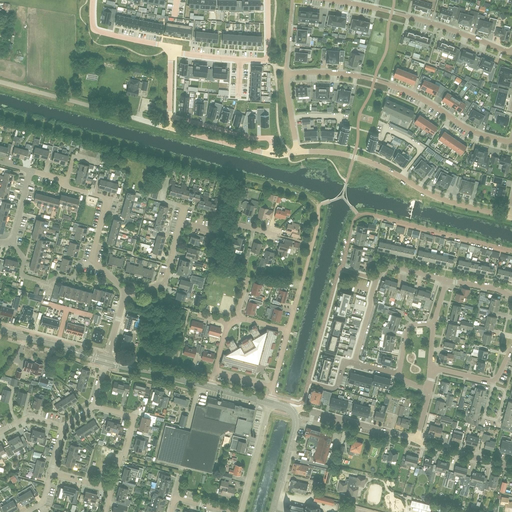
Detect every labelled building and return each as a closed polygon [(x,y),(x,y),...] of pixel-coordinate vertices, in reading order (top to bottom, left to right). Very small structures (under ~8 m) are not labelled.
[(229,10),(229,11),(239,12),(239,5),(235,5),(236,0),(230,0),(229,10)] [(239,5),(239,12),(248,11),(248,0),(242,0),(242,5),(239,5)] [(259,0),(257,0),(254,0),(254,9),(257,9),(257,10),(263,10),(263,5),(260,5),(259,0)] [(420,1),(418,9),(417,10),(420,11),(420,10),(422,10),(422,11),(425,12),(425,11),(427,3),(420,1)] [(449,7),(447,10),(445,18),(450,20),(452,15),(456,16),(456,15),(458,8),(454,7),(454,8),(449,7)] [(466,9),(458,7),(458,8),(456,15),(460,16),(458,23),(459,23),(459,24),(461,25),(462,24),(464,24),(467,14),(464,14),(466,9)] [(102,18),(101,23),(106,24),(109,24),(110,17),(114,18),(116,9),(111,8),(111,9),(111,12),(104,11),(103,15),(102,15),(103,15),(102,18)] [(306,21),(307,12),(300,11),(299,16),(298,16),(298,20),(299,20),(299,21),(302,21),(301,25),(305,25),(306,21)] [(467,14),(464,24),(467,25),(467,26),(469,27),(470,26),(471,26),(473,19),(476,20),(475,22),(476,22),(478,15),(478,13),(471,11),(470,15),(467,14)] [(329,15),(328,24),(326,24),(325,27),(329,28),(330,25),(334,25),(335,16),(329,15)] [(478,15),(476,22),(478,23),(479,24),(477,30),(479,30),(479,31),(484,32),(486,22),(484,21),(485,16),(478,15)] [(486,22),(484,32),(488,34),(488,33),(490,33),(492,26),(495,27),(497,20),(490,18),(489,22),(486,22)] [(353,19),(351,26),(349,25),(348,33),(352,34),(353,29),(357,30),(359,20),(353,19)] [(362,31),(368,32),(368,34),(371,34),(372,29),(369,29),(370,23),(364,22),(365,21),(364,21),(362,31)] [(166,23),(165,34),(171,35),(173,23),(166,23)] [(185,25),(183,37),(190,38),(192,26),(185,25)] [(298,36),(307,37),(307,33),(312,34),(312,28),(306,27),(306,30),(297,29),(297,33),(298,33),(298,36)] [(508,41),(511,30),(503,28),(503,30),(496,29),(495,35),(501,37),(500,39),(508,41)] [(409,42),(412,33),(411,33),(411,34),(406,32),(404,40),(409,42)] [(414,34),(412,33),(409,42),(416,44),(419,35),(416,34),(416,35),(414,35),(414,34)] [(421,36),(419,35),(416,44),(423,46),(425,37),(423,36),(422,37),(421,37),(421,36)] [(307,37),(298,36),(297,38),(296,38),(296,42),(304,43),(304,46),(310,47),(311,41),(307,40),(307,37)] [(442,52),(445,43),(444,44),(439,42),(437,50),(442,52)] [(445,43),(442,52),(449,55),(452,46),(449,45),(449,46),(447,45),(448,44),(445,43)] [(452,46),(449,55),(454,56),(452,60),(456,62),(459,53),(456,52),(457,48),(452,47),(452,46)] [(332,64),(333,51),(327,50),(327,49),(322,48),(322,56),(326,56),(326,62),(329,63),(328,63),(332,64)] [(307,57),(311,58),(311,50),(305,49),(305,53),(295,52),(295,56),(296,56),(295,60),(302,61),(302,63),(307,63),(307,57)] [(459,53),(456,62),(461,64),(462,63),(464,62),(466,62),(470,53),(464,50),(462,54),(461,54),(459,54),(459,53)] [(340,51),(333,51),(332,64),(337,64),(337,63),(339,63),(339,59),(340,58),(344,58),(345,51),(340,51)] [(360,55),(352,53),(349,65),(352,65),(352,66),(356,67),(356,66),(357,67),(359,60),(363,61),(364,54),(360,53),(360,55)] [(476,55),(470,53),(466,62),(468,63),(469,65),(468,67),(474,69),(477,61),(475,60),(474,59),(476,55)] [(477,61),(474,69),(477,70),(481,68),(484,70),(483,72),(488,60),(487,60),(488,59),(484,57),(483,58),(482,57),(481,61),(480,62),(477,61)] [(488,60),(483,72),(489,74),(489,80),(492,81),(496,68),(493,67),(494,63),(493,62),(494,61),(490,59),(489,60),(488,60)] [(189,78),(190,71),(187,71),(187,67),(188,64),(180,63),(179,75),(185,75),(184,78),(189,79),(189,78)] [(190,71),(189,78),(199,79),(199,77),(201,65),(198,65),(198,64),(194,64),(193,71),(190,71)] [(201,65),(199,77),(205,78),(205,80),(207,80),(209,80),(210,73),(206,73),(207,66),(201,65)] [(210,73),(209,80),(213,81),(213,79),(219,79),(220,67),(219,67),(219,66),(215,66),(215,67),(214,67),(213,74),(210,73)] [(220,67),(219,79),(224,80),(224,82),(229,82),(230,75),(226,75),(226,71),(227,67),(223,67),(220,67)] [(503,68),(501,67),(500,71),(499,76),(500,76),(498,83),(505,85),(509,86),(510,83),(506,82),(507,78),(511,79),(511,75),(511,70),(509,69),(508,68),(505,67),(504,68),(503,68)] [(399,79),(402,70),(397,68),(394,77),(399,79)] [(402,70),(399,79),(404,81),(407,72),(402,70)] [(407,72),(404,81),(409,83),(412,74),(407,72)] [(412,74),(409,83),(414,85),(418,76),(412,74)] [(421,88),(426,90),(430,82),(431,79),(422,75),(420,82),(423,83),(421,88)] [(130,79),(128,88),(128,87),(126,94),(137,97),(138,90),(138,88),(141,89),(146,90),(148,83),(142,81),(142,83),(140,82),(140,81),(130,79)] [(435,84),(430,82),(426,90),(431,93),(435,84)] [(445,88),(440,85),(441,84),(438,83),(437,85),(435,84),(431,93),(436,95),(437,91),(441,94),(445,88)] [(323,99),(323,87),(322,87),(321,86),(318,86),(318,87),(316,87),(316,95),(313,95),(312,101),(319,101),(319,99),(323,99)] [(324,87),(323,87),(323,99),(327,99),(326,102),(333,102),(333,95),(329,95),(330,88),(328,88),(328,86),(325,86),(324,87)] [(297,97),(302,96),(302,99),(307,99),(307,101),(311,101),(310,92),(307,92),(307,87),(296,88),(296,91),(295,91),(295,95),(296,95),(297,97)] [(451,91),(449,90),(445,88),(441,94),(445,96),(442,100),(447,103),(452,95),(449,94),(451,91)] [(495,104),(504,106),(507,94),(503,93),(504,90),(505,90),(499,88),(499,89),(495,104)] [(343,102),(345,90),(344,90),(345,90),(345,89),(341,89),(341,90),(338,89),(337,95),(334,94),(334,101),(337,102),(337,101),(343,102)] [(351,91),(345,90),(343,102),(349,103),(349,105),(352,105),(354,99),(350,98),(351,91)] [(189,98),(181,97),(181,102),(180,102),(180,106),(180,110),(188,111),(188,104),(193,105),(194,92),(190,91),(189,98)] [(454,97),(452,95),(447,103),(451,106),(456,98),(458,96),(456,95),(454,97)] [(459,100),(456,98),(451,106),(456,109),(461,101),(459,100)] [(461,101),(456,109),(461,112),(463,109),(466,111),(471,103),(463,98),(461,101)] [(207,109),(207,101),(204,100),(203,102),(195,101),(194,114),(199,114),(199,113),(203,114),(203,109),(207,109)] [(390,113),(394,103),(387,100),(383,110),(390,113)] [(210,106),(207,117),(214,119),(216,112),(220,113),(222,104),(215,102),(213,107),(210,106)] [(474,121),(480,110),(477,108),(478,105),(473,102),(468,110),(471,112),(471,113),(468,118),(469,118),(468,119),(472,121),(472,120),(474,121)] [(394,103),(390,113),(396,116),(401,106),(394,103)] [(401,106),(396,116),(403,119),(407,109),(401,106)] [(227,123),(228,119),(229,116),(232,116),(234,110),(229,108),(228,111),(222,109),(219,121),(227,123)] [(260,120),(260,125),(260,127),(269,127),(268,127),(268,115),(269,115),(263,115),(263,109),(257,109),(257,120),(260,120)] [(407,109),(403,119),(410,122),(414,112),(407,109)] [(481,110),(480,110),(474,121),(476,122),(476,123),(479,125),(479,124),(480,124),(484,117),(488,120),(490,113),(485,110),(484,113),(480,111),(481,110)] [(246,112),(244,120),(248,120),(248,127),(255,127),(255,120),(256,120),(256,114),(250,114),(250,111),(246,112)] [(497,123),(507,126),(509,118),(502,116),(503,113),(496,111),(494,117),(498,118),(497,123)] [(235,114),(232,124),(235,125),(235,126),(238,127),(240,120),(244,121),(245,115),(241,114),(241,116),(235,114)] [(417,128),(419,126),(424,118),(420,115),(414,123),(417,124),(415,127),(417,128)] [(429,121),(424,118),(419,126),(421,127),(420,130),(422,131),(423,129),(429,121)] [(304,131),(305,140),(311,140),(311,127),(310,119),(302,120),(302,125),(307,124),(307,131),(304,131)] [(433,124),(429,121),(423,129),(428,132),(433,124)] [(438,127),(433,124),(428,132),(430,134),(429,136),(431,137),(438,127)] [(340,132),(335,131),(334,139),(338,140),(338,141),(341,142),(341,141),(343,141),(343,143),(346,144),(350,132),(349,131),(350,128),(343,126),(342,129),(341,129),(340,132)] [(444,142),(449,134),(444,131),(439,139),(444,142)] [(378,139),(378,136),(371,134),(370,137),(366,149),(370,150),(370,149),(372,149),(372,151),(375,152),(375,150),(379,152),(383,145),(378,143),(378,139)] [(453,138),(449,134),(444,142),(448,145),(453,138)] [(20,142),(21,138),(14,136),(13,140),(12,144),(11,149),(14,149),(12,155),(19,157),(21,149),(18,148),(19,142),(20,142)] [(458,141),(453,138),(448,145),(452,148),(458,141)] [(32,145),(32,148),(34,149),(33,156),(40,158),(42,149),(37,148),(39,143),(33,141),(32,145)] [(462,144),(458,141),(452,148),(457,151),(462,144)] [(1,146),(0,150),(0,155),(5,156),(7,150),(10,151),(11,149),(12,144),(8,143),(7,148),(1,146)] [(390,144),(388,143),(387,145),(383,143),(383,145),(379,152),(385,155),(390,144)] [(21,149),(19,157),(26,159),(27,153),(30,153),(32,148),(32,145),(26,144),(25,150),(21,149)] [(393,146),(390,144),(385,155),(391,158),(395,149),(392,148),(393,146)] [(462,144),(457,151),(462,155),(462,154),(464,152),(467,147),(462,144)] [(53,146),(47,145),(46,150),(42,149),(40,158),(46,160),(48,153),(51,153),(53,146)] [(53,145),(53,146),(51,153),(54,154),(52,161),(59,163),(61,154),(57,153),(58,147),(53,145)] [(478,162),(482,150),(480,150),(480,149),(477,148),(476,149),(476,148),(474,155),(470,154),(468,162),(473,164),(474,161),(478,162)] [(61,154),(59,163),(65,165),(68,156),(69,152),(66,151),(67,150),(63,149),(61,154)] [(482,150),(478,162),(482,163),(481,166),(487,168),(490,159),(489,159),(487,158),(486,158),(488,152),(487,152),(488,151),(484,150),(484,151),(482,150)] [(399,164),(406,153),(403,151),(402,153),(399,151),(393,159),(399,163),(398,163),(399,164)] [(406,153),(399,164),(404,167),(409,159),(406,157),(408,155),(406,153)] [(416,161),(419,163),(414,169),(415,170),(415,171),(416,172),(417,172),(419,173),(427,164),(424,162),(426,159),(421,155),(416,161)] [(502,171),(504,172),(508,173),(511,163),(509,162),(511,158),(508,157),(508,159),(501,157),(500,159),(498,159),(498,158),(493,156),(491,162),(497,164),(497,162),(500,162),(499,163),(504,164),(502,171)] [(88,166),(80,164),(79,164),(78,167),(79,167),(78,170),(87,172),(88,168),(93,169),(94,166),(88,164),(88,166)] [(429,166),(427,164),(419,173),(421,175),(421,176),(423,177),(424,177),(429,171),(432,174),(436,168),(432,165),(429,166)] [(448,172),(439,168),(436,174),(439,175),(436,182),(437,183),(437,184),(439,185),(440,184),(442,185),(447,174),(448,172)] [(87,172),(78,170),(77,176),(86,178),(87,174),(91,175),(92,173),(87,172)] [(3,178),(11,180),(13,174),(5,172),(4,176),(0,175),(0,178),(3,179),(3,178)] [(447,174),(442,185),(444,186),(444,187),(446,188),(447,188),(448,188),(450,183),(451,183),(452,182),(455,183),(457,176),(453,174),(451,175),(451,176),(447,174)] [(102,175),(101,179),(98,188),(104,190),(106,181),(103,180),(104,175),(102,175)] [(113,178),(112,182),(110,191),(116,193),(118,184),(114,183),(115,179),(117,179),(117,176),(114,175),(113,178)] [(86,178),(77,176),(75,182),(84,184),(85,180),(90,181),(90,179),(86,178)] [(107,176),(106,181),(104,190),(110,191),(112,182),(109,181),(110,177),(107,176)] [(465,193),(468,181),(463,180),(463,178),(459,177),(457,184),(461,185),(459,191),(460,191),(460,192),(462,193),(463,192),(465,193)] [(3,178),(3,179),(2,182),(0,181),(0,184),(2,185),(2,184),(10,186),(11,180),(3,178)] [(175,196),(178,185),(174,184),(175,181),(170,180),(169,185),(171,186),(169,194),(175,196)] [(468,181),(465,193),(467,194),(468,195),(470,195),(471,194),(472,195),(473,188),(477,189),(479,182),(475,181),(474,183),(468,181)] [(2,184),(2,185),(1,188),(0,187),(0,190),(8,192),(10,186),(2,184)] [(181,186),(178,185),(175,196),(181,197),(184,185),(182,184),(181,186)] [(189,188),(189,191),(187,199),(192,200),(196,185),(194,185),(193,189),(189,188)] [(199,186),(196,185),(192,200),(198,202),(199,199),(200,196),(200,194),(197,193),(199,186)] [(495,196),(503,198),(506,187),(497,185),(495,196)] [(0,190),(0,196),(7,198),(8,192),(0,190)] [(127,192),(126,198),(134,201),(135,197),(139,198),(140,196),(135,195),(127,192)] [(198,202),(197,207),(203,208),(207,193),(204,192),(203,197),(200,196),(199,199),(198,202)] [(40,203),(42,195),(36,193),(34,201),(38,203),(37,206),(40,207),(41,203),(40,203)] [(276,202),(277,196),(269,194),(268,200),(276,202)] [(48,196),(42,195),(40,203),(41,203),(44,204),(43,208),(46,209),(47,205),(46,205),(48,196)] [(52,210),(53,206),(52,206),(54,198),(48,196),(46,205),(47,205),(50,206),(49,210),(52,210)] [(68,209),(71,210),(72,206),(71,206),(73,198),(67,196),(65,205),(66,205),(69,206),(68,209)] [(60,200),(54,198),(52,206),(53,206),(56,207),(55,211),(57,212),(58,208),(59,203),(60,200)] [(79,199),(73,198),(71,206),(72,206),(75,207),(74,211),(76,212),(77,211),(79,212),(80,208),(77,207),(79,199)] [(211,198),(210,202),(208,210),(214,211),(218,199),(215,198),(215,199),(211,198)] [(243,207),(245,208),(244,213),(241,212),(241,213),(251,215),(253,208),(257,209),(259,202),(251,200),(250,205),(247,204),(247,202),(245,202),(243,202),(242,206),(243,207)] [(1,208),(9,210),(10,204),(2,201),(1,206),(0,205),(0,208),(1,208)] [(155,206),(157,207),(156,211),(158,211),(158,212),(166,214),(168,208),(160,205),(161,203),(154,201),(153,204),(156,204),(155,206)] [(271,219),(273,211),(267,210),(267,209),(260,207),(258,214),(259,214),(258,217),(265,219),(265,217),(271,219)] [(289,216),(290,211),(285,210),(284,212),(281,211),(282,208),(277,207),(276,210),(276,209),(274,217),(280,219),(281,218),(285,219),(286,215),(289,216)] [(1,208),(0,208),(0,209),(0,213),(7,216),(9,210),(1,208)] [(131,212),(122,210),(121,216),(125,217),(124,220),(133,222),(133,219),(129,218),(130,214),(134,215),(135,213),(131,212)] [(158,212),(158,211),(156,211),(154,210),(154,212),(158,213),(157,217),(165,219),(166,214),(158,212)] [(157,217),(152,216),(152,218),(156,219),(155,223),(163,225),(165,219),(157,217)] [(113,219),(112,225),(120,227),(121,224),(125,225),(126,223),(132,225),(133,222),(124,220),(124,222),(121,222),(121,221),(113,219)] [(36,220),(35,226),(43,228),(43,227),(44,224),(48,225),(49,222),(45,221),(44,222),(36,220)] [(155,223),(151,222),(150,224),(155,225),(154,229),(158,230),(162,231),(163,225),(155,223)] [(297,231),(299,225),(292,223),(291,225),(288,224),(286,231),(292,233),(291,236),(298,238),(299,232),(297,231)] [(357,226),(357,228),(358,229),(357,231),(367,233),(367,230),(375,231),(376,226),(379,226),(379,224),(376,224),(376,225),(373,224),(369,223),(368,226),(368,227),(359,225),(359,226),(357,226)] [(78,224),(77,227),(76,231),(73,230),(72,232),(75,233),(76,233),(86,235),(87,229),(83,228),(84,225),(78,224)] [(43,228),(35,226),(33,232),(41,234),(41,233),(42,230),(46,231),(47,228),(43,227),(43,228)] [(41,234),(33,232),(32,238),(37,239),(40,240),(41,236),(45,237),(45,234),(41,233),(41,234)] [(76,233),(75,233),(74,237),(71,236),(71,238),(74,239),(84,241),(86,235),(76,233)] [(157,235),(153,234),(152,236),(157,237),(156,241),(164,243),(165,237),(157,235)] [(203,236),(196,234),(195,237),(191,236),(189,242),(198,245),(199,241),(202,242),(203,236)] [(117,239),(109,237),(107,243),(115,245),(116,241),(120,242),(121,240),(117,239)] [(356,237),(355,243),(364,245),(365,241),(369,242),(373,243),(373,241),(365,239),(356,237)] [(243,250),(245,240),(238,238),(238,241),(232,239),(230,246),(236,247),(235,249),(243,250)] [(156,241),(151,240),(151,242),(155,243),(154,247),(162,249),(164,243),(156,241)] [(391,244),(390,252),(396,254),(398,242),(395,241),(395,245),(391,244)] [(68,248),(78,251),(80,245),(70,242),(68,247),(65,246),(65,248),(68,249),(68,248)] [(258,253),(261,244),(254,242),(251,251),(258,253)] [(281,255),(285,256),(286,252),(288,248),(291,248),(292,243),(286,242),(286,245),(280,243),(278,250),(282,251),(281,255)] [(403,247),(401,255),(407,256),(410,245),(407,244),(406,247),(403,247)] [(36,245),(34,251),(42,253),(43,252),(44,249),(47,250),(48,247),(44,246),(44,247),(36,245)] [(161,255),(162,249),(154,247),(150,245),(149,248),(154,249),(153,253),(161,255)] [(196,250),(188,248),(187,247),(186,251),(187,251),(186,254),(189,255),(188,259),(197,261),(198,255),(199,251),(196,250)] [(423,260),(426,247),(425,251),(419,250),(417,258),(423,260)] [(68,248),(68,249),(67,253),(64,252),(63,254),(67,255),(67,254),(77,257),(78,251),(68,248)] [(34,251),(33,257),(41,259),(41,258),(42,255),(46,256),(47,253),(43,252),(42,253),(34,251)] [(271,264),(273,253),(266,251),(264,258),(261,258),(258,269),(261,270),(262,265),(263,265),(264,262),(271,264)] [(353,253),(351,259),(360,261),(361,257),(365,258),(366,256),(362,255),(353,253)] [(114,267),(116,258),(112,257),(112,255),(110,254),(109,256),(110,256),(107,265),(114,267)] [(449,256),(447,265),(453,266),(455,258),(455,255),(449,254),(448,256),(449,256)] [(121,259),(116,258),(114,267),(121,269),(123,260),(124,260),(124,258),(121,257),(121,259)] [(61,264),(71,267),(73,261),(62,258),(61,263),(58,262),(58,264),(61,265),(61,264)] [(0,264),(0,271),(5,273),(5,272),(8,272),(11,260),(5,259),(4,265),(0,264)] [(179,266),(188,269),(189,265),(192,266),(193,263),(190,262),(180,259),(179,266)] [(351,259),(350,265),(354,266),(353,269),(361,271),(362,267),(359,267),(360,263),(364,264),(364,262),(360,261),(351,259)] [(17,262),(11,260),(8,272),(11,273),(11,275),(14,275),(17,262)] [(471,260),(471,262),(469,270),(475,271),(477,264),(478,261),(471,260)] [(39,265),(31,262),(30,268),(38,271),(39,266),(43,267),(43,265),(40,264),(39,265)] [(131,275),(134,265),(129,264),(130,262),(127,262),(126,264),(127,264),(125,273),(131,275)] [(61,264),(61,265),(60,268),(57,268),(56,270),(59,271),(59,270),(69,273),(71,267),(61,264)] [(138,267),(134,265),(131,275),(138,276),(141,265),(139,264),(138,267)] [(143,265),(141,265),(138,276),(144,278),(147,269),(142,268),(143,265)] [(188,269),(179,266),(177,273),(186,275),(189,276),(190,273),(187,272),(188,269)] [(503,266),(502,269),(499,268),(497,276),(497,277),(500,278),(500,277),(503,277),(505,270),(505,266),(503,266)] [(151,270),(147,269),(144,278),(151,280),(153,271),(154,271),(155,269),(152,268),(151,270)] [(180,279),(180,280),(179,280),(178,283),(179,283),(178,286),(188,289),(190,282),(180,279)] [(386,279),(385,282),(381,280),(378,290),(385,292),(386,287),(389,288),(392,281),(386,279)] [(398,283),(392,281),(389,288),(392,289),(391,294),(390,297),(391,297),(390,300),(394,302),(395,299),(398,289),(396,288),(398,283)] [(254,283),(251,294),(256,295),(255,298),(262,300),(262,297),(259,296),(261,285),(254,283)] [(398,289),(395,299),(401,300),(403,293),(406,293),(408,286),(402,284),(401,290),(398,289)] [(61,285),(61,286),(60,290),(59,293),(58,295),(65,296),(67,287),(61,285)] [(414,288),(408,286),(406,293),(409,294),(408,299),(413,301),(415,295),(413,294),(414,288)] [(73,288),(67,287),(65,296),(71,298),(73,288)] [(280,287),(277,301),(273,300),(272,303),(279,304),(279,301),(284,303),(287,292),(285,291),(286,288),(280,287)] [(79,290),(73,288),(71,298),(77,300),(79,290)] [(461,294),(456,293),(455,299),(463,301),(464,297),(468,298),(470,290),(462,288),(461,294)] [(94,289),(93,293),(91,298),(98,300),(100,290),(94,289)] [(85,292),(79,290),(77,300),(83,301),(85,292)] [(106,292),(100,290),(98,300),(104,302),(106,292)] [(191,293),(182,290),(182,293),(177,292),(175,299),(184,301),(185,297),(189,298),(191,293)] [(415,295),(413,301),(412,302),(418,304),(419,302),(421,303),(423,299),(425,292),(419,290),(417,290),(415,295)] [(85,292),(83,301),(89,303),(90,298),(91,298),(93,293),(85,292)] [(106,292),(104,302),(110,303),(113,294),(106,292)] [(337,309),(336,313),(348,316),(354,295),(341,292),(341,295),(340,299),(338,306),(337,309)] [(431,294),(425,292),(423,299),(426,300),(423,308),(428,310),(432,300),(429,299),(431,294)] [(492,297),(491,300),(488,300),(487,298),(484,297),(485,293),(481,292),(479,301),(490,303),(499,305),(500,299),(492,297)] [(12,306),(12,309),(2,306),(0,311),(0,314),(11,318),(13,312),(17,313),(17,312),(18,307),(20,300),(16,299),(14,306),(12,306)] [(262,302),(254,300),(254,303),(249,302),(246,313),(253,315),(256,304),(261,305),(262,302)] [(282,311),(277,309),(278,306),(270,304),(270,307),(274,309),(272,319),(279,322),(282,311)] [(453,305),(452,312),(463,314),(463,311),(460,310),(461,307),(453,305)] [(21,312),(21,313),(20,315),(20,316),(21,317),(20,320),(26,321),(27,318),(30,319),(31,318),(32,316),(31,315),(33,310),(30,309),(29,310),(25,308),(23,308),(22,312),(21,312)] [(384,308),(383,312),(393,315),(391,321),(389,320),(389,321),(399,324),(401,318),(396,316),(397,312),(384,308)] [(488,312),(479,310),(478,313),(487,315),(487,318),(483,318),(482,320),(495,323),(496,317),(487,315),(488,312)] [(463,314),(452,312),(450,318),(458,320),(459,317),(462,317),(463,314)] [(137,321),(138,316),(127,313),(126,318),(127,319),(125,328),(130,330),(133,320),(136,321),(137,321)] [(99,324),(101,316),(95,314),(93,322),(99,324)] [(334,321),(346,324),(348,319),(336,315),(334,321)] [(49,317),(43,316),(40,325),(46,327),(49,317)] [(49,317),(46,327),(52,328),(54,319),(49,317)] [(57,330),(60,320),(54,319),(52,328),(57,330)] [(482,320),(481,320),(480,323),(485,324),(485,327),(486,327),(493,329),(495,323),(482,320)] [(192,321),(190,329),(201,331),(199,336),(203,337),(205,330),(202,329),(203,324),(192,321)] [(334,321),(332,327),(342,329),(344,324),(346,325),(346,324),(334,321)] [(384,326),(383,330),(391,332),(392,329),(397,330),(399,324),(389,321),(387,327),(384,326)] [(474,321),(473,326),(473,328),(478,329),(478,332),(480,333),(480,335),(484,336),(482,342),(490,344),(492,335),(484,333),(485,331),(486,327),(485,327),(474,325),(475,321),(474,321)] [(71,334),(73,324),(68,322),(65,332),(71,334)] [(449,323),(448,330),(456,332),(456,329),(461,330),(461,328),(472,330),(473,327),(473,328),(473,326),(461,323),(460,326),(457,325),(449,323)] [(79,325),(73,324),(71,334),(76,335),(79,325)] [(85,327),(79,325),(76,335),(82,337),(85,327)] [(219,336),(221,329),(210,326),(209,331),(206,330),(204,336),(207,337),(208,333),(219,336)] [(223,354),(220,364),(255,373),(256,370),(257,370),(264,366),(264,365),(267,366),(277,331),(267,329),(266,332),(260,335),(255,326),(249,330),(254,339),(252,340),(251,337),(238,345),(240,347),(238,348),(233,339),(226,343),(231,352),(226,355),(223,354)] [(332,327),(331,332),(341,335),(342,329),(332,327)] [(101,343),(104,333),(94,330),(92,340),(101,343)] [(383,330),(382,334),(384,334),(383,341),(395,342),(396,336),(390,335),(391,332),(383,330)] [(456,332),(448,330),(446,337),(453,339),(453,341),(464,344),(465,340),(460,339),(460,337),(455,336),(456,332)] [(329,340),(339,343),(340,337),(330,334),(329,340)] [(132,337),(124,335),(121,348),(129,350),(132,337)] [(329,340),(327,346),(338,349),(338,348),(337,348),(339,343),(329,340)] [(380,347),(379,350),(388,352),(388,348),(394,349),(395,342),(383,341),(382,347),(380,347)] [(455,344),(453,343),(445,341),(443,348),(452,350),(452,348),(454,349),(455,344)] [(185,347),(183,354),(194,357),(195,352),(198,353),(200,345),(197,344),(196,349),(185,347)] [(486,358),(488,351),(483,350),(484,347),(475,345),(475,349),(473,348),(472,352),(479,353),(478,356),(486,358)] [(327,346),(326,351),(337,354),(338,349),(327,346)] [(204,347),(201,347),(200,353),(203,354),(201,359),(212,362),(214,354),(203,351),(204,347)] [(378,359),(377,362),(381,363),(390,366),(392,358),(385,357),(386,354),(380,352),(378,359)] [(448,355),(442,354),(441,354),(440,357),(441,358),(440,361),(446,362),(447,362),(448,362),(449,360),(453,361),(454,355),(449,353),(448,355)] [(322,360),(323,360),(323,361),(333,364),(333,363),(335,358),(331,357),(324,355),(322,360)] [(477,358),(471,357),(468,356),(467,360),(470,361),(470,363),(475,364),(474,369),(483,371),(485,363),(482,362),(483,361),(477,359),(477,358)] [(321,367),(321,368),(331,370),(332,370),(333,365),(333,364),(323,361),(322,362),(321,367)] [(34,365),(31,364),(26,362),(23,370),(28,371),(32,372),(34,365)] [(34,365),(32,372),(39,375),(42,365),(41,364),(42,363),(37,362),(36,363),(35,363),(34,365)] [(319,373),(319,374),(329,377),(330,376),(331,371),(331,370),(321,368),(320,368),(319,373)] [(350,378),(347,378),(346,385),(348,385),(349,382),(354,383),(357,374),(351,373),(350,378)] [(317,380),(328,383),(330,378),(329,378),(329,377),(319,374),(319,375),(318,375),(317,380)] [(48,380),(40,378),(38,384),(46,386),(48,380)] [(456,398),(454,397),(451,396),(452,393),(447,392),(450,383),(442,381),(439,393),(448,395),(447,400),(452,402),(455,402),(457,403),(458,401),(455,400),(456,398)] [(128,391),(129,386),(121,384),(114,382),(112,390),(118,391),(118,392),(123,393),(123,390),(128,391)] [(135,384),(133,392),(140,394),(140,395),(144,395),(142,402),(146,403),(148,396),(149,390),(146,389),(146,387),(135,384)] [(484,396),(486,390),(477,388),(475,387),(474,390),(471,389),(471,392),(475,394),(484,396)] [(313,389),(309,401),(319,404),(323,392),(313,389)] [(11,392),(3,390),(2,395),(0,394),(0,399),(1,400),(8,402),(11,392)] [(155,390),(155,392),(153,392),(151,400),(153,400),(152,401),(159,403),(158,406),(165,408),(168,398),(162,396),(164,392),(155,390)] [(68,391),(66,392),(73,404),(75,403),(74,401),(77,400),(73,393),(70,395),(68,391)] [(24,404),(27,394),(19,392),(16,402),(24,404)] [(66,397),(64,399),(68,406),(71,404),(71,405),(73,404),(66,392),(64,394),(66,397)] [(180,405),(184,406),(187,407),(189,400),(186,399),(186,400),(179,398),(180,394),(174,392),(173,396),(174,397),(173,402),(180,404),(180,405)] [(411,398),(393,393),(392,394),(386,393),(383,404),(388,405),(386,411),(402,416),(403,414),(405,415),(404,418),(402,418),(402,420),(398,419),(397,425),(408,428),(411,420),(410,420),(411,416),(409,416),(411,407),(408,407),(411,398)] [(44,402),(46,396),(40,394),(39,398),(35,397),(33,407),(39,408),(41,401),(44,402)] [(475,394),(475,397),(472,396),(471,399),(474,399),(482,402),(484,396),(475,394)] [(65,410),(57,398),(55,395),(53,396),(57,403),(55,405),(59,411),(62,410),(62,411),(65,410)] [(59,397),(57,398),(65,410),(66,408),(66,407),(68,406),(64,399),(61,400),(59,397)] [(338,399),(332,398),(329,397),(328,403),(331,403),(330,407),(335,408),(338,397),(338,399)] [(165,425),(157,459),(211,473),(219,440),(221,440),(227,436),(225,432),(228,430),(229,431),(234,433),(242,435),(243,432),(249,433),(254,409),(209,398),(207,408),(196,406),(190,431),(165,425)] [(474,399),(472,405),(481,408),(482,402),(474,399)] [(350,409),(352,403),(343,400),(341,410),(346,411),(347,408),(350,409)] [(446,407),(443,407),(445,402),(437,400),(434,411),(441,413),(441,414),(444,415),(446,407)] [(363,415),(368,417),(370,411),(373,412),(375,405),(369,404),(368,407),(365,406),(363,415)] [(383,405),(381,405),(379,412),(376,411),(374,418),(383,421),(385,413),(386,406),(383,405)] [(472,405),(471,411),(479,413),(481,408),(472,405)] [(471,411),(466,409),(465,412),(470,414),(469,417),(468,416),(466,421),(472,423),(474,418),(478,419),(479,413),(471,411)] [(185,427),(187,418),(188,416),(182,414),(179,425),(185,427)] [(142,417),(140,423),(154,427),(152,426),(153,423),(154,423),(155,420),(156,417),(147,415),(146,418),(142,417)] [(442,416),(439,416),(439,419),(440,419),(440,421),(438,420),(437,424),(437,426),(434,435),(440,436),(443,428),(439,427),(440,425),(441,421),(442,417),(442,416)] [(501,424),(502,424),(505,425),(504,429),(511,431),(511,429),(511,426),(511,422),(511,420),(504,418),(503,421),(502,420),(501,421),(501,423),(501,424)] [(437,424),(438,420),(436,419),(434,426),(431,425),(428,433),(434,435),(437,426),(437,424)] [(93,420),(89,423),(94,431),(98,428),(93,420)] [(111,434),(113,423),(107,421),(106,425),(103,424),(101,433),(106,435),(107,433),(111,434)] [(113,423),(111,434),(111,435),(114,436),(114,437),(120,438),(122,431),(118,430),(120,424),(119,424),(119,423),(115,422),(114,423),(113,423)] [(89,423),(84,426),(89,434),(94,431),(89,423)] [(154,427),(140,423),(139,430),(143,431),(142,434),(151,436),(153,430),(154,427)] [(89,434),(84,426),(80,429),(85,437),(89,434)] [(470,428),(467,427),(465,434),(468,435),(466,443),(471,445),(474,436),(471,435),(472,431),(470,430),(470,428)] [(477,437),(474,436),(471,445),(477,446),(478,442),(480,443),(485,428),(481,427),(481,430),(480,433),(478,432),(477,437)] [(325,463),(333,435),(307,428),(305,436),(309,437),(306,450),(311,451),(309,456),(314,458),(314,460),(315,461),(316,461),(325,463)] [(85,437),(80,429),(75,432),(77,434),(80,439),(80,440),(85,437)] [(36,441),(39,431),(33,430),(31,435),(29,434),(27,431),(24,433),(27,441),(31,442),(32,439),(36,441)] [(462,435),(463,432),(454,430),(454,433),(453,433),(452,439),(460,442),(462,435)] [(39,431),(36,441),(40,442),(40,445),(45,446),(46,439),(44,439),(45,433),(39,431)] [(489,442),(490,435),(484,434),(482,441),(486,442),(485,447),(493,450),(495,442),(490,441),(490,442),(489,442)] [(232,439),(233,440),(231,448),(236,449),(236,450),(243,452),(246,443),(242,442),(243,438),(233,435),(232,439)] [(23,449),(22,448),(28,445),(25,440),(21,442),(18,436),(13,438),(18,447),(19,450),(23,449)] [(147,447),(148,444),(149,438),(144,437),(143,440),(136,438),(135,444),(147,447)] [(511,437),(511,442),(503,440),(500,450),(511,453),(511,437)] [(18,447),(13,438),(8,441),(11,447),(8,449),(11,454),(11,456),(15,454),(14,453),(19,450),(18,447)] [(360,452),(362,443),(353,441),(349,454),(353,455),(354,451),(360,452)] [(68,447),(68,449),(77,452),(78,449),(82,450),(83,448),(75,446),(75,443),(71,442),(70,448),(68,447)] [(147,447),(135,444),(133,450),(140,451),(139,454),(145,456),(147,447)] [(11,454),(8,449),(4,451),(1,445),(0,445),(0,454),(0,455),(5,452),(8,456),(11,454)] [(77,452),(68,449),(67,451),(69,452),(68,455),(80,458),(81,456),(76,455),(77,452)] [(396,461),(398,454),(394,453),(394,451),(390,450),(389,455),(384,454),(382,460),(386,461),(386,460),(392,462),(392,460),(396,461)] [(410,466),(413,456),(407,454),(405,462),(402,461),(401,466),(406,468),(407,465),(410,466)] [(413,456),(410,466),(416,467),(415,472),(418,473),(420,466),(416,465),(418,457),(413,456)] [(425,474),(431,475),(433,466),(430,465),(432,459),(426,457),(423,467),(427,468),(425,474)] [(36,465),(43,467),(45,461),(37,459),(32,458),(32,460),(36,461),(36,464),(36,465)] [(309,464),(327,468),(328,465),(301,459),(300,462),(309,464)] [(75,462),(65,460),(65,461),(66,462),(65,465),(77,468),(79,463),(75,462)] [(441,472),(444,462),(438,461),(435,470),(441,472)] [(36,464),(29,462),(29,465),(32,465),(31,467),(33,467),(33,469),(34,469),(34,470),(42,472),(43,467),(36,465),(36,464)] [(450,464),(444,462),(441,472),(447,473),(446,479),(449,479),(451,472),(448,471),(450,464)] [(310,476),(313,465),(310,464),(309,467),(293,463),(291,472),(310,476)] [(230,469),(229,474),(223,473),(222,477),(231,480),(232,475),(233,475),(233,474),(240,476),(242,467),(235,465),(234,470),(230,469)] [(454,473),(451,472),(449,479),(454,480),(454,481),(455,480),(455,479),(456,476),(459,476),(462,467),(456,465),(454,473)] [(136,477),(138,472),(139,468),(132,466),(131,469),(124,468),(123,474),(131,476),(136,477)] [(462,467),(459,476),(458,480),(462,481),(461,484),(463,485),(464,482),(468,468),(462,467)] [(34,470),(34,469),(33,469),(30,468),(29,470),(34,472),(33,475),(41,477),(42,472),(34,470)] [(470,482),(470,483),(470,485),(475,487),(476,483),(479,473),(473,472),(470,482)] [(158,479),(157,483),(162,484),(164,485),(169,486),(171,480),(167,479),(168,475),(159,473),(157,479),(158,479)] [(479,473),(476,483),(478,484),(478,485),(479,487),(478,490),(484,491),(484,489),(485,486),(486,483),(483,483),(485,475),(479,473)] [(131,476),(123,474),(121,479),(127,481),(126,485),(133,487),(134,487),(135,483),(130,482),(131,476)] [(485,486),(484,489),(488,490),(489,487),(489,486),(495,487),(498,476),(491,475),(489,482),(486,481),(486,483),(485,486)] [(359,486),(364,487),(366,478),(358,476),(358,478),(352,477),(351,480),(346,479),(345,483),(340,482),(338,491),(346,493),(346,492),(348,493),(347,497),(356,499),(359,486)] [(306,494),(308,484),(291,480),(289,490),(306,494)] [(222,481),(220,488),(218,494),(231,497),(231,494),(233,494),(235,488),(228,486),(229,483),(222,481)] [(499,491),(505,492),(508,483),(502,481),(499,491)] [(155,488),(154,492),(162,495),(163,492),(168,493),(169,486),(164,485),(162,484),(157,483),(156,483),(155,487),(155,488)] [(119,487),(118,493),(126,495),(127,492),(131,493),(133,487),(126,485),(125,484),(124,488),(119,487)] [(29,491),(25,493),(29,501),(35,498),(32,493),(35,492),(31,486),(27,488),(29,491)] [(59,487),(58,491),(57,497),(61,498),(61,497),(62,497),(64,496),(65,495),(67,496),(70,487),(64,486),(63,488),(59,487)] [(70,487),(67,496),(70,496),(69,499),(71,502),(75,504),(76,501),(76,502),(77,496),(74,495),(76,489),(70,487)] [(24,493),(23,491),(14,495),(17,501),(20,500),(24,505),(29,501),(25,493),(24,493)] [(80,496),(79,502),(85,504),(88,505),(89,502),(91,493),(86,492),(84,497),(80,496)] [(152,492),(151,497),(153,498),(156,498),(155,503),(164,505),(166,499),(162,498),(162,495),(154,492),(152,492)] [(89,502),(88,505),(90,505),(93,506),(97,507),(98,502),(98,501),(95,500),(96,498),(97,495),(91,493),(89,502)] [(126,495),(118,493),(116,499),(120,500),(119,504),(129,506),(130,501),(125,499),(126,495)] [(17,501),(14,495),(9,498),(11,501),(7,503),(12,511),(17,508),(14,503),(17,501)] [(333,506),(335,500),(316,495),(314,501),(333,506)] [(511,511),(511,502),(508,502),(509,498),(502,497),(501,504),(506,504),(505,511),(509,511),(510,511),(511,511)] [(412,500),(410,506),(413,507),(412,510),(418,511),(427,511),(428,511),(431,511),(432,506),(412,500)] [(10,511),(12,511),(7,503),(4,505),(2,502),(0,503),(0,511),(3,510),(4,511),(10,511)] [(148,506),(147,511),(149,511),(153,511),(154,510),(161,511),(162,511),(164,505),(155,503),(153,508),(150,507),(148,506)]
